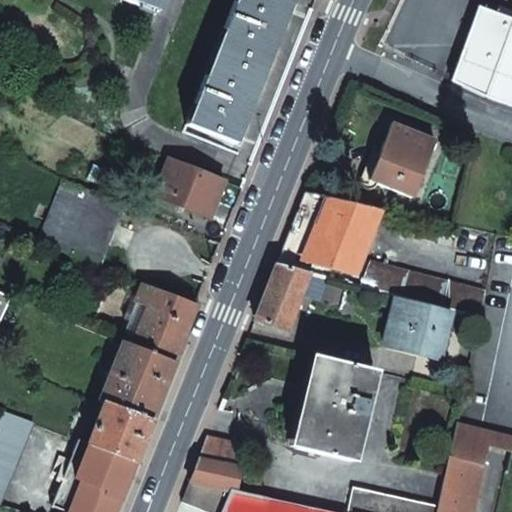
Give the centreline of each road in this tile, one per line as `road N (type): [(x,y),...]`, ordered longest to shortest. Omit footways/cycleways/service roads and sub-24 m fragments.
road 1 (secondary): [(358,0),(148,511)]
road 2 (unknown): [(336,50),(511,127)]
